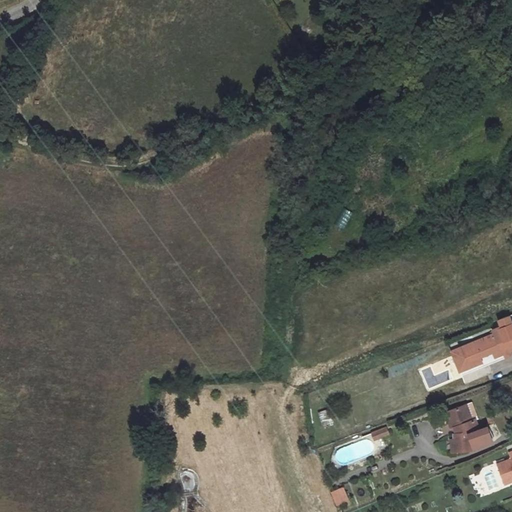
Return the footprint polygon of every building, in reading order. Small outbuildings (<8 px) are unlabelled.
[(499,328),(462,343),(470,363),(506,348),(511,345),(511,310),(502,314),(504,320),(497,323),(499,328)] [(462,343),(455,346),(463,366),(470,363),(462,343)] [(450,439),(452,450),(477,446),(475,429),(482,428),(478,417),(476,418),(469,402),(446,409),(451,424),(454,423),(456,430),(453,431),(454,438),(450,439)] [(370,432),(373,441),(389,436),(386,427),(370,432)] [(299,433),(303,443),(310,441),(307,430),(299,433)] [(504,478),(511,474),(511,455),(497,462),(504,478)] [(343,487),(330,492),(336,507),(349,501),(343,487)]
